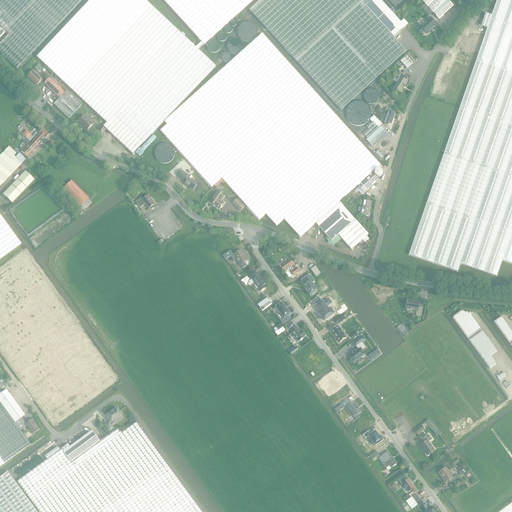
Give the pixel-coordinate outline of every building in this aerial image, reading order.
[(0,0),(0,26),(3,30),(9,35),(0,43),(0,52),(5,57),(17,69),(20,65),(37,48),(46,37),(61,22),(70,12),(81,0),(0,0)] [(91,0),(37,57),(107,123),(113,116),(143,144),(216,67),(144,0),(91,0)] [(164,0),(205,45),(254,0),(164,0)] [(407,51),(395,37),(366,6),(371,0),(261,0),(250,10),(341,111),(407,51)] [(402,22),(381,0),(371,0),(366,6),(395,37),(409,24),(405,19),(402,22)] [(486,14),(481,26),(487,28),(474,67),(444,154),(409,255),(457,272),(460,264),(496,276),(502,260),(511,263),(511,0),(497,0),(492,16),(486,14)] [(447,0),(423,0),(422,1),(439,20),(453,6),(448,0),(447,0)] [(418,30),(421,34),(424,31),(427,34),(431,31),(436,26),(437,26),(430,18),(430,19),(428,16),(424,19),(426,22),(420,27),(421,27),(418,30)] [(0,43),(9,35),(3,30),(0,27),(0,43)] [(357,186),(372,173),(371,172),(378,165),(262,34),(164,122),(167,125),(160,131),(211,188),(221,178),(259,220),(265,214),(276,226),(284,219),(299,236),(315,222),(340,202),(357,186)] [(406,55),(400,61),(406,68),(413,63),(406,55)] [(39,64),(34,68),(39,73),(43,68),(39,64)] [(37,85),(42,80),(38,75),(38,74),(36,72),(35,73),(33,71),(28,76),(32,81),(33,80),(35,82),(34,82),(37,85)] [(400,78),(394,88),(401,92),(403,88),(405,86),(407,82),(406,81),(408,78),(401,73),(399,77),(400,78)] [(82,105),(67,91),(65,92),(58,86),(57,84),(49,78),(44,84),(59,98),(53,105),(68,119),(82,105)] [(395,115),(393,114),(394,111),(387,108),(385,114),(387,115),(383,125),(388,126),(389,123),(391,124),(395,115)] [(87,130),(93,125),(90,122),(90,121),(87,118),(87,119),(83,116),(78,121),(87,130)] [(133,154),(143,144),(113,116),(107,123),(104,126),(104,127),(106,128),(133,154)] [(380,126),(382,124),(374,116),(370,120),(372,122),(367,127),(369,129),(364,134),(368,139),(367,140),(374,148),(388,135),(380,126)] [(33,139),(32,139),(39,145),(40,145),(42,143),(42,142),(49,135),(42,129),(37,134),(36,133),(31,138),(33,139)] [(22,135),(26,138),(30,134),(26,130),(22,135)] [(28,158),(39,145),(32,139),(21,151),(28,158)] [(14,156),(16,154),(9,146),(0,155),(0,186),(22,163),(15,157),(14,156)] [(378,151),(376,153),(382,159),(384,157),(381,155),(382,154),(381,152),(380,153),(378,151)] [(19,153),(15,157),(22,163),(26,159),(19,153)] [(176,176),(185,183),(183,185),(187,187),(187,186),(192,190),(197,185),(191,180),(193,177),(191,176),(190,176),(189,175),(188,176),(180,170),(176,176)] [(25,171),(2,194),(11,203),(34,180),(25,171)] [(379,181),(372,173),(357,186),(358,187),(359,187),(361,189),(364,193),(379,181)] [(79,207),(88,198),(72,181),(63,189),(79,207)] [(221,199),(224,196),(218,191),(215,195),(210,202),(216,207),(219,209),(222,206),(219,203),(221,200),(221,199)] [(148,195),(143,199),(142,198),(136,202),(140,208),(145,204),(148,209),(155,204),(148,195)] [(246,206),(238,198),(232,203),(240,211),(246,206)] [(369,217),(371,203),(363,201),(361,215),(369,217)] [(368,234),(340,202),(315,222),(328,237),(327,238),(328,243),(334,246),(342,239),(351,249),(362,240),(366,236),(368,234)] [(0,259),(19,245),(21,244),(0,215),(0,259)] [(0,352),(50,422),(115,376),(21,244),(19,245),(0,259),(0,284),(7,294),(0,299),(0,352)] [(230,251),(223,256),(226,260),(231,256),(233,255),(230,251)] [(233,255),(231,256),(231,257),(234,261),(236,260),(241,266),(245,263),(248,261),(241,251),(236,254),(235,253),(233,255)] [(283,262),(279,265),(285,273),(290,269),(292,272),(294,276),(295,275),(300,272),(299,272),(297,268),(295,270),(293,267),(295,265),(290,259),(284,263),(283,262)] [(315,266),(311,270),(316,277),(320,273),(315,266)] [(308,273),(300,279),(302,283),(301,283),(309,294),(310,294),(311,295),(316,291),(315,290),(316,289),(312,283),(314,281),(308,273)] [(251,278),(254,283),(253,284),(255,287),(256,286),(259,289),(258,289),(260,292),(265,289),(263,286),(266,284),(258,274),(251,278)] [(258,304),(257,305),(262,311),(272,305),(267,298),(258,304)] [(324,302),(319,306),(320,308),(325,315),(323,316),(326,320),(335,314),(335,313),(333,310),(332,310),(332,309),(330,310),(328,307),(332,304),(329,300),(325,303),(324,302)] [(281,304),(279,301),(275,304),(277,307),(276,307),(280,313),(276,315),(283,324),(290,319),(288,316),(290,314),(282,303),(281,304)] [(421,317),(423,308),(419,307),(420,302),(416,301),(416,302),(408,301),(406,309),(417,311),(416,316),(421,317)] [(344,304),(341,306),(342,308),(337,312),(339,315),(347,309),(344,304)] [(343,315),(335,321),(337,324),(345,318),(343,315)] [(402,324),(397,328),(402,336),(408,332),(402,324)] [(340,325),(333,330),(342,343),(349,337),(340,325)] [(292,333),(289,336),(291,339),(295,337),(298,342),(304,338),(304,337),(306,336),(303,332),(301,333),(297,327),(291,331),(292,333)] [(362,359),(366,356),(364,355),(365,354),(363,352),(362,350),(363,349),(363,350),(366,348),(362,342),(365,340),(363,336),(353,343),(356,347),(356,346),(358,350),(357,351),(356,350),(352,353),(353,354),(349,357),(350,358),(349,358),(352,362),(353,362),(354,363),(357,360),(361,357),(362,359)] [(290,351),(289,352),(291,355),(292,355),(299,350),(297,346),(290,351)] [(378,349),(369,356),(372,360),(380,353),(378,349)] [(329,379),(324,383),(330,391),(333,388),(336,392),(341,387),(339,384),(341,383),(335,375),(332,377),(331,377),(329,378),(329,379)] [(6,390),(1,394),(0,394),(0,403),(20,431),(24,428),(26,426),(25,424),(21,418),(24,416),(16,405),(10,396),(6,390)] [(30,445),(20,431),(0,403),(0,394),(1,394),(0,392),(0,466),(3,465),(9,460),(30,445)] [(353,402),(347,407),(356,420),(360,417),(358,414),(361,412),(353,402)] [(121,415),(116,408),(112,411),(110,413),(106,416),(111,422),(109,423),(105,425),(109,431),(113,429),(111,425),(114,423),(112,421),(121,415)] [(31,420),(25,424),(26,426),(32,434),(36,431),(37,431),(39,430),(36,425),(35,425),(31,420)] [(429,420),(426,422),(437,436),(439,435),(429,420)] [(366,422),(357,428),(361,433),(370,427),(366,422)] [(201,511),(176,478),(169,469),(154,448),(136,423),(121,433),(74,468),(60,449),(17,482),(29,499),(38,511),(201,511)] [(415,431),(417,435),(425,429),(422,426),(415,431)] [(67,444),(60,449),(74,468),(121,433),(117,428),(99,441),(91,431),(69,447),(67,444)] [(384,440),(381,436),(380,437),(376,431),(370,435),(368,431),(363,435),(366,439),(369,437),(375,446),(384,440)] [(428,442),(432,439),(429,435),(422,440),(424,443),(419,447),(423,452),(424,451),(428,456),(435,450),(428,442)] [(379,455),(376,451),(369,456),(372,460),(379,455)] [(391,467),(397,463),(394,459),(391,461),(389,458),(390,457),(387,452),(379,457),(386,467),(389,465),(391,467)] [(446,482),(453,476),(446,466),(439,471),(443,478),(446,482)] [(36,511),(7,472),(0,477),(0,511),(36,511)] [(401,485),(402,486),(405,490),(406,489),(409,492),(412,490),(413,492),(416,490),(408,479),(403,483),(401,485)] [(409,494),(403,498),(410,508),(417,503),(417,504),(421,501),(420,500),(416,494),(411,498),(409,494)] [(511,511),(511,503),(500,511),(511,511)]
